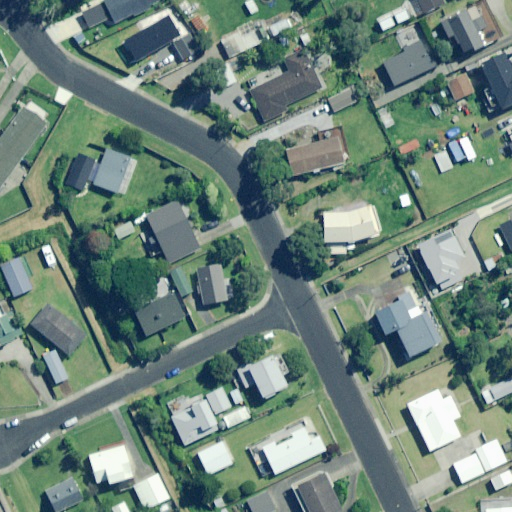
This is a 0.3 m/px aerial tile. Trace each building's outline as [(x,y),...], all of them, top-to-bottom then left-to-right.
[(259,11),(252,0),(250,0),(244,4),(250,16),(259,11)] [(445,6),(442,0),(415,0),(423,16),(445,6)] [(502,39),(487,4),(440,24),(454,59),(502,39)] [(156,20),(151,10),(131,21),(133,24),(126,27),(134,43),(138,41),(152,67),(174,55),(164,36),(167,35),(158,19),(156,20)] [(208,29),(198,16),(189,23),(200,36),(208,29)] [(292,29),(288,21),(268,30),(272,38),(292,29)] [(266,42),(260,30),(242,39),(239,33),(221,41),(229,59),(266,42)] [(199,52),(188,34),(173,43),(183,61),(199,52)] [(425,55),(419,41),(401,50),(402,52),(382,62),(394,87),(436,67),(430,53),(425,55)] [(511,48),(504,52),(478,64),(488,86),(489,90),(483,93),(492,114),(499,111),(511,104),(511,48)] [(284,65),(288,73),(265,84),(261,76),(246,83),(266,122),(289,111),(287,107),(323,89),(306,54),(284,65)] [(474,93),(464,71),(446,80),(456,101),(474,93)] [(357,103),(350,90),(328,100),(335,114),(357,103)] [(389,105),(378,110),(386,129),(397,124),(389,105)] [(30,166),(22,160),(47,125),(23,108),(0,139),(0,190),(16,168),(24,174),(30,166)] [(511,115),(500,122),(511,143),(511,142),(511,115)] [(351,163),(342,128),(322,133),(325,142),(285,153),(292,178),(351,163)] [(421,150),(414,137),(397,147),(404,160),(421,150)] [(125,196),(138,161),(107,149),(101,165),(76,155),(64,185),(83,193),(87,182),(91,183),(89,190),(94,192),(97,185),(104,188),(101,195),(107,197),(110,190),(125,196)] [(398,198),(402,209),(411,205),(408,195),(398,198)] [(200,250),(177,201),(146,216),(169,265),(200,250)] [(347,243),(347,245),(353,245),(353,242),(379,233),(370,206),(347,214),(323,215),(324,239),(326,239),(327,244),(347,243)] [(511,221),(500,227),(511,252),(511,221)] [(137,232),(132,223),(114,233),(119,242),(137,232)] [(506,263),(501,254),(483,264),(488,273),(506,263)] [(33,290),(18,258),(0,266),(0,267),(15,298),(33,290)] [(194,293),(181,265),(166,273),(179,300),(194,293)] [(227,301),(220,265),(196,270),(204,306),(227,301)] [(421,315),(410,291),(394,299),(396,302),(373,313),(384,337),(395,331),(408,358),(441,343),(427,312),(421,315)] [(185,319),(173,292),(133,311),(145,337),(185,319)] [(49,303),(31,324),(69,357),(87,336),(49,303)] [(0,347),(16,340),(0,305),(0,304),(0,347)] [(491,341),(486,328),(476,332),(481,345),(491,341)] [(68,380),(55,351),(43,357),(55,385),(68,380)] [(276,396),(275,393),(287,387),(272,356),(252,366),(250,363),(236,370),(246,389),(255,384),(262,399),(265,398),(267,401),(276,396)] [(511,384),(503,388),(502,384),(489,389),(494,401),(511,393),(511,384)] [(222,389),(206,397),(212,408),(215,406),(219,414),(231,408),(225,395),(222,389)] [(230,393),(236,406),(244,402),(237,389),(230,393)] [(443,401),(438,391),(407,406),(430,452),(460,438),(453,422),(460,418),(450,398),(443,401)] [(219,430),(205,402),(171,418),(184,447),(208,435),(219,430)] [(250,418),(245,407),(222,419),(227,429),(250,418)] [(289,436),(291,439),(276,447),(273,440),(261,446),(257,448),(259,453),(254,456),(259,466),(268,462),(275,476),(326,452),(318,437),(309,441),(303,429),(289,436)] [(469,438),(475,451),(476,455),(453,465),(462,484),(507,464),(497,441),(487,445),(481,432),(469,438)] [(232,465),(221,442),(196,454),(208,477),(232,465)] [(107,482),(107,485),(117,483),(119,491),(135,487),(124,446),(88,457),(96,485),(107,482)] [(339,511),(342,511),(325,474),(297,486),(308,511),(339,511)] [(135,487),(134,487),(145,511),(156,506),(159,511),(164,511),(169,510),(165,502),(169,500),(159,476),(135,487)] [(61,511),(84,502),(74,479),(45,492),(54,511),(61,511)] [(275,511),(276,511),(266,492),(246,502),(250,511),(275,511)] [(227,511),(221,499),(212,503),(216,511),(227,511)] [(128,511),(124,503),(110,510),(111,511),(128,511)]
